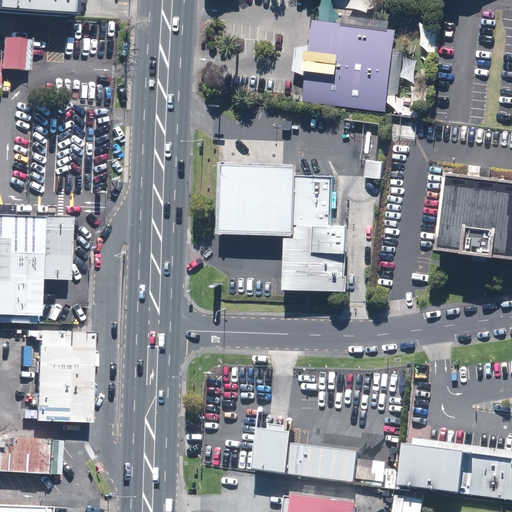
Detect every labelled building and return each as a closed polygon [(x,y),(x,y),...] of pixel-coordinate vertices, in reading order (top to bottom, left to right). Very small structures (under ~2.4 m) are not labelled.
[(0,0),(0,13),(69,18),(70,0),(0,0)] [(393,35),(305,24),(295,107),(383,117),(393,35)] [(28,41),(4,40),(2,70),(26,72),(28,41)] [(385,162),(368,160),(366,177),(383,179),(385,162)] [(283,237),(292,237),(293,224),(295,175),(295,165),(218,162),(216,234),(283,237)] [(511,178),(450,172),(440,250),(511,258),(511,178)] [(293,224),(332,226),(334,176),(295,175),(293,224)] [(0,321),(38,322),(39,281),(68,282),(69,224),(0,221),(0,321)] [(332,226),(293,224),(292,237),(283,237),(281,290),(314,291),(346,292),(346,276),(344,276),(346,226),(332,226)] [(90,335),(39,334),(38,421),(88,422),(90,335)] [(19,398),(19,410),(30,410),(30,398),(19,398)] [(291,432),(258,427),(251,470),(349,484),(354,452),(289,443),(291,432)] [(44,435),(0,434),(0,473),(43,474),(44,435)] [(399,493),(511,509),(511,457),(406,442),(399,493)] [(421,511),(424,500),(398,496),(394,511),(421,511)] [(287,497),(284,511),(357,511),(358,505),(287,497)]
